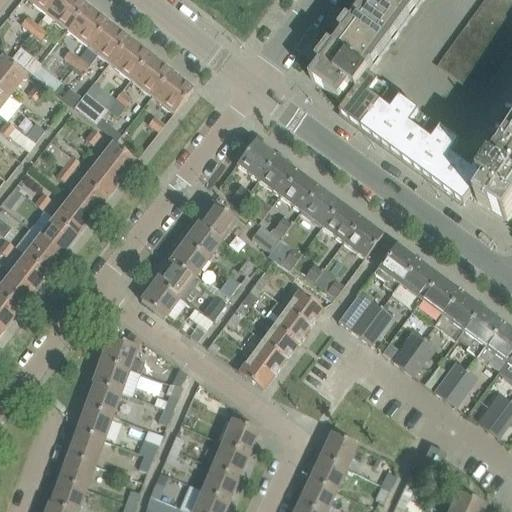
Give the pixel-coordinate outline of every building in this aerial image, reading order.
[(24,0),(44,16),(56,1),(56,0),(24,0)] [(76,0),(56,0),(56,1),(44,16),(66,33),(86,7),(76,0)] [(324,65),(311,81),(347,107),(369,77),(425,0),(369,0),(370,1),(364,9),(363,8),(351,25),(352,26),(346,34),(345,33),(333,50),(340,55),(330,69),(324,65)] [(511,11),(497,1),(496,0),(488,0),(484,7),(504,22),(510,14),(511,11)] [(511,0),(496,0),(511,11),(511,10),(511,0)] [(66,33),(87,49),(107,24),(86,7),(66,33)] [(476,18),(496,32),(502,24),(504,22),(484,7),(476,18)] [(511,15),(510,14),(504,22),(502,24),(511,30),(511,15)] [(468,28),(489,43),(496,32),(476,18),(468,28)] [(21,26),(30,34),(36,27),(26,19),(21,26)] [(107,24),(87,49),(80,59),(74,67),(84,75),(98,57),(109,66),(129,41),(107,24)] [(511,30),(502,24),(496,32),(511,43),(511,30)] [(36,27),(30,34),(41,42),(47,35),(36,27)] [(461,39),(481,54),(489,43),(468,28),(461,39)] [(509,58),(511,54),(511,43),(496,32),(489,43),(509,58)] [(453,49),(473,64),(481,54),(461,39),(453,49)] [(109,66),(130,83),(150,58),(129,41),(109,66)] [(502,68),(509,58),(489,43),(481,54),(502,68)] [(19,49),(10,60),(26,72),(35,61),(19,49)] [(445,60),(466,75),(473,64),(453,49),(445,60)] [(74,67),(80,59),(70,51),(63,59),(74,67)] [(494,79),(502,68),(481,54),(473,64),(494,79)] [(171,75),(150,58),(130,83),(152,100),(171,75)] [(2,59),(0,61),(0,87),(11,96),(25,78),(2,59)] [(439,69),(459,84),(466,75),(445,60),(439,69)] [(486,90),(494,79),(473,64),(466,75),(486,90)] [(39,67),(31,77),(53,93),(61,84),(39,67)] [(171,75),(152,100),(173,117),(193,92),(171,75)] [(480,99),(486,90),(466,75),(459,84),(480,99)] [(369,77),(347,107),(341,115),(361,130),(390,92),(369,77)] [(43,92),(35,86),(27,96),(35,102),(43,92)] [(0,87),(0,117),(6,123),(21,104),(11,96),(0,87)] [(390,92),(361,130),(382,145),(410,107),(390,92)] [(123,93),(117,101),(127,109),(133,101),(123,93)] [(410,107),(382,145),(402,160),(430,122),(410,107)] [(148,126),(159,135),(164,128),(154,119),(148,126)] [(430,122),(402,160),(422,175),(451,137),(430,122)] [(36,146),(22,135),(14,129),(6,123),(0,130),(0,134),(6,139),(7,137),(30,154),(36,146)] [(34,128),(26,138),(36,146),(45,133),(35,126),(34,128)] [(101,137),(93,131),(85,141),(93,148),(101,137)] [(422,175),(443,191),(448,184),(471,152),(451,137),(422,175)] [(511,137),(492,167),(471,198),(478,203),(477,203),(508,224),(511,217),(511,137)] [(235,168),(256,183),(274,158),(254,143),(235,168)] [(43,152),(64,168),(72,174),(80,164),(72,158),(70,160),(49,144),(43,152)] [(112,146),(97,165),(120,183),(135,164),(112,146)] [(471,152),(448,184),(443,191),(465,207),(471,199),(471,198),(492,167),(471,152)] [(295,174),(274,158),(256,183),(277,198),(295,174)] [(97,165),(82,183),(106,202),(120,183),(97,165)] [(72,174),(64,168),(56,178),(64,185),(72,174)] [(277,198),(299,215),(317,190),(295,174),(277,198)] [(82,183),(68,202),(91,220),(106,202),(82,183)] [(232,200),(241,207),(250,195),(240,188),(232,200)] [(338,205),(317,190),(299,215),(320,230),(338,205)] [(43,195),(35,206),(43,212),(51,201),(43,195)] [(8,197),(2,205),(10,211),(16,203),(8,197)] [(68,202),(53,221),(77,239),(91,220),(68,202)] [(253,216),(262,222),(271,210),(262,203),(253,216)] [(359,221),(338,205),(320,230),(341,246),(359,221)] [(213,206),(198,225),(222,242),(236,223),(213,206)] [(291,224),(282,218),(273,231),(282,238),(291,224)] [(0,221),(0,237),(3,240),(11,231),(0,221)] [(39,239),(63,257),(77,239),(53,221),(39,239)] [(382,238),(359,221),(341,246),(364,262),(382,238)] [(198,225),(184,245),(207,262),(222,242),(198,225)] [(261,228),(251,241),(269,255),(274,248),(279,242),(261,228)] [(39,239),(25,257),(48,276),(63,257),(39,239)] [(14,249),(6,242),(0,249),(0,254),(6,259),(14,249)] [(184,245),(169,264),(193,281),(207,262),(184,245)] [(382,288),(392,296),(416,263),(395,247),(373,276),(385,284),(382,288)] [(288,273),(291,269),(300,257),(292,251),(280,268),(288,273)] [(25,257),(10,276),(33,294),(48,276),(25,257)] [(247,261),(238,273),(245,279),(246,278),(254,267),(247,261)] [(398,288),(419,303),(437,278),(416,263),(392,296),(398,288)] [(169,264),(155,284),(178,301),(193,281),(169,264)] [(313,267),(305,279),(313,285),(322,273),(313,267)] [(10,276),(0,289),(0,297),(19,313),(33,294),(10,276)] [(458,294),(437,278),(419,303),(421,305),(415,314),(433,328),(458,294)] [(230,279),(216,299),(225,306),(240,286),(230,279)] [(268,286),(259,280),(254,287),(263,293),(268,286)] [(326,294),(335,301),(344,289),(335,282),(326,294)] [(155,284),(141,303),(164,320),(169,314),(176,319),(185,306),(178,301),(155,284)] [(254,287),(242,303),(252,311),(259,301),(257,300),(263,293),(254,287)] [(363,291),(338,324),(359,340),(383,308),(373,301),(374,299),(363,291)] [(298,294),(286,310),(310,328),(322,312),(298,294)] [(480,310),(458,294),(433,328),(455,344),(480,310)] [(0,328),(4,331),(19,313),(0,297),(0,328)] [(216,299),(202,318),(211,325),(225,306),(216,299)] [(394,317),(383,308),(359,340),(371,349),(394,317)] [(310,328),(286,310),(274,326),(298,344),(310,328)] [(501,326),(480,310),(455,344),(457,346),(459,344),(477,358),(501,326)] [(194,312),(188,320),(199,327),(190,339),(197,345),(211,325),(202,318),(194,312)] [(244,319),(235,312),(230,319),(239,326),(244,319)] [(239,326),(230,319),(225,326),(233,333),(239,326)] [(274,326),(262,343),(286,361),(298,344),(274,326)] [(511,356),(511,333),(501,326),(477,358),(499,374),(511,356)] [(391,364),(401,371),(423,341),(413,334),(391,364)] [(109,339),(100,362),(128,372),(127,372),(140,377),(144,366),(132,361),(136,349),(141,343),(131,335),(124,345),(109,339)] [(435,350),(423,341),(401,371),(413,380),(435,350)] [(274,377),(286,361),(262,343),(250,359),(274,377)] [(212,344),(206,352),(214,357),(219,350),(212,344)] [(511,356),(499,374),(497,376),(511,387),(511,356)] [(238,375),(262,393),(274,377),(250,359),(238,375)] [(119,396),(127,372),(128,372),(100,362),(92,386),(93,386),(119,396)] [(434,395),(444,403),(466,373),(456,365),(434,395)] [(180,390),(187,377),(179,371),(171,386),(180,390)] [(462,379),(444,403),(456,411),(473,387),(462,379)] [(93,386),(85,410),(110,419),(119,396),(93,386)] [(139,394),(136,402),(163,412),(172,416),(178,401),(176,401),(170,398),(167,404),(156,401),(158,397),(146,392),(145,396),(139,394)] [(476,426),(487,434),(509,405),(498,397),(476,426)] [(511,423),(511,406),(509,405),(487,434),(498,442),(511,423)] [(85,410),(76,434),(102,443),(110,419),(85,410)] [(172,416),(163,412),(158,425),(166,428),(172,416)] [(232,422),(222,446),(248,457),(258,433),(244,427),(248,422),(238,414),(232,422)] [(76,434),(68,457),(93,467),(102,443),(76,434)] [(331,436),(320,459),(345,471),(356,448),(331,436)] [(185,442),(176,438),(170,452),(179,456),(185,442)] [(149,445),(144,458),(153,462),(158,449),(149,445)] [(238,481),(248,457),(222,446),(212,470),(238,481)] [(444,460),(445,459),(446,456),(431,449),(422,468),(437,475),(443,462),(444,460)] [(179,456),(170,452),(164,465),(173,469),(179,456)] [(68,457),(59,481),(85,490),(93,467),(68,457)] [(149,475),(153,462),(144,458),(140,471),(149,475)] [(320,459),(309,483),(334,494),(345,471),(320,459)] [(212,470),(202,494),(228,504),(238,481),(212,470)] [(390,492),(396,478),(388,475),(382,488),(390,492)] [(59,481),(51,505),(70,511),(77,511),(85,490),(59,481)] [(409,500),(416,486),(407,482),(401,496),(409,500)] [(309,483),(298,506),(310,511),(326,511),(334,494),(309,483)] [(156,485),(150,500),(151,500),(159,504),(165,489),(156,485)] [(189,488),(179,511),(178,511),(224,511),(228,504),(202,494),(189,488)] [(390,492),(382,488),(375,501),(380,503),(384,505),(390,492)] [(132,492),(127,506),(136,509),(141,496),(132,492)] [(458,495),(450,511),(482,511),(485,507),(458,495)] [(404,511),(409,500),(401,496),(396,508),(404,511)] [(147,511),(176,511),(177,511),(159,504),(151,500),(147,511)]
